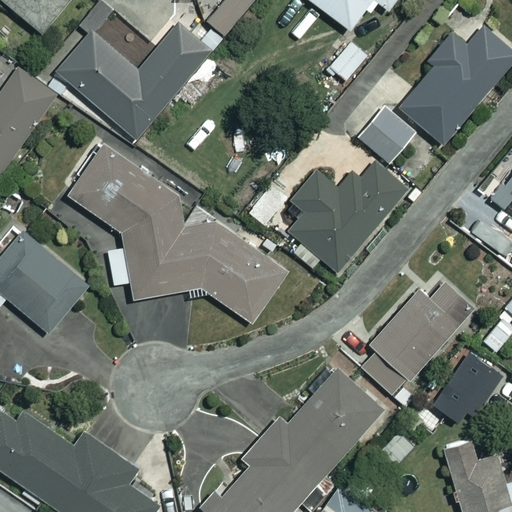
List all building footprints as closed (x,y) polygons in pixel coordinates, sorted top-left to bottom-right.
[(0,0),(0,2),(39,34),(66,0),(0,0)] [(248,0),(219,0),(206,17),(224,32),(248,0)] [(384,8),(390,0),(311,0),(344,26),(358,8),(367,15),(378,2),(384,8)] [(511,54),(511,46),(465,9),(424,59),(431,64),(397,106),(441,141),(511,54)] [(209,47),(176,20),(136,69),(90,31),(55,73),(135,138),(209,47)] [(364,53),(347,39),(318,76),(334,89),(364,53)] [(0,166),(53,93),(16,67),(0,89),(0,166)] [(412,131),(383,107),(357,137),(386,161),(412,131)] [(248,321),(284,271),(100,141),(64,192),(127,238),(106,249),(112,283),(127,280),(130,298),(186,287),(188,299),(206,290),(248,321)] [(404,185),(371,159),(358,176),(349,169),(337,185),(315,167),(285,206),(298,216),(286,231),(337,270),(404,185)] [(85,286),(21,231),(0,254),(0,292),(46,332),(85,286)] [(470,308),(440,280),(424,297),(415,288),(365,341),(373,349),(359,363),(390,392),(470,308)] [(511,294),(503,307),(511,313),(511,294)] [(499,371),(466,348),(437,391),(469,413),(499,371)] [(285,511),(296,500),(308,511),(334,482),(322,471),(379,408),(333,366),(284,421),(278,416),(240,458),(246,463),(201,511),(285,511)] [(0,406),(0,469),(62,511),(149,511),(156,503),(125,482),(136,466),(82,429),(73,442),(19,405),(12,415),(0,406)] [(475,458),(470,437),(440,445),(458,511),(511,511),(511,479),(502,482),(494,453),(475,458)] [(372,511),(336,485),(316,511),(372,511)]
